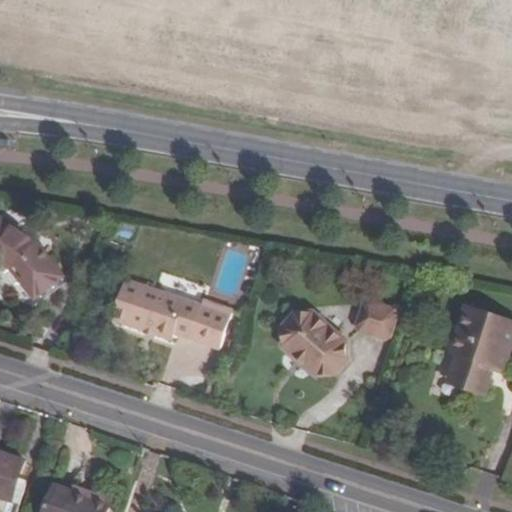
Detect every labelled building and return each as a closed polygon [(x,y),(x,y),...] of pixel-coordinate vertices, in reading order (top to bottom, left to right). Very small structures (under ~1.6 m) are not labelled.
[(0,265),(17,273),(36,300),(63,281),(37,246),(0,226),(0,265)] [(175,334),(215,346),(228,308),(204,302),(203,307),(127,283),(115,321),(146,331),(147,328),(157,331),(157,334),(173,339),(175,334)] [(373,303),(366,306),(361,324),(364,329),(387,337),(395,334),(400,315),(397,311),(373,303)] [(474,379),(472,388),(492,394),(501,365),(511,368),(511,367),(511,317),(472,305),(456,352),(461,354),(457,374),(474,379)] [(234,311),(228,308),(215,346),(222,348),(234,311)] [(320,374),(335,374),(351,356),(350,339),(317,310),(299,311),(286,327),(287,345),(320,374)] [(147,328),(146,331),(145,335),(156,337),(157,334),(157,331),(147,328)] [(474,379),(457,374),(453,383),(472,388),(474,379)] [(14,503),(21,480),(27,463),(0,453),(0,511),(17,511),(19,506),(14,503)] [(14,503),(19,506),(22,506),(29,482),(21,480),(14,503)] [(108,511),(109,510),(73,498),(54,491),(47,511),(108,511)] [(73,498),(109,510),(111,505),(75,493),(73,498)]
